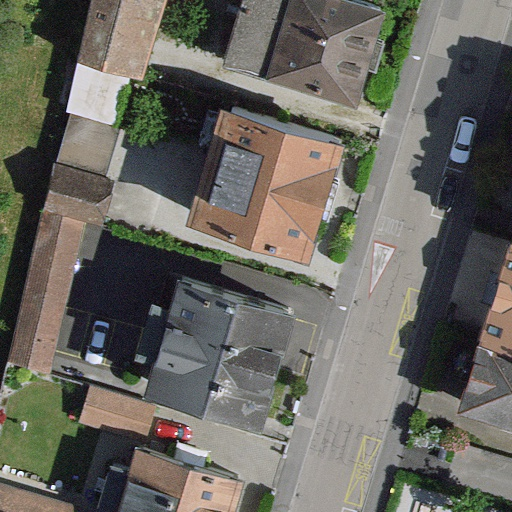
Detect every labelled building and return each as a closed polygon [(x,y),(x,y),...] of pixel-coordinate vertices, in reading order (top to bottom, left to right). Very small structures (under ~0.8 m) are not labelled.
[(147,0),(89,0),(77,56),(126,71),(147,0)] [(379,6),(357,0),(246,0),(229,57),(352,94),(379,6)] [(127,74),(79,60),(69,107),(114,120),(127,74)] [(340,137),(232,105),(199,216),(307,248),(340,137)] [(110,180),(54,164),(43,205),(99,220),(110,180)] [(79,219),(45,211),(10,360),(45,368),(79,219)] [(511,243),(506,242),(480,337),(511,345),(511,243)] [(182,276),(151,382),(258,413),(289,307),(182,276)] [(511,345),(480,337),(461,403),(511,416),(511,345)] [(150,406),(92,388),(83,416),(141,434),(150,406)] [(226,511),(237,474),(139,445),(131,466),(111,462),(98,510),(105,511),(226,511)] [(0,484),(0,511),(52,511),(56,501),(0,484)]
